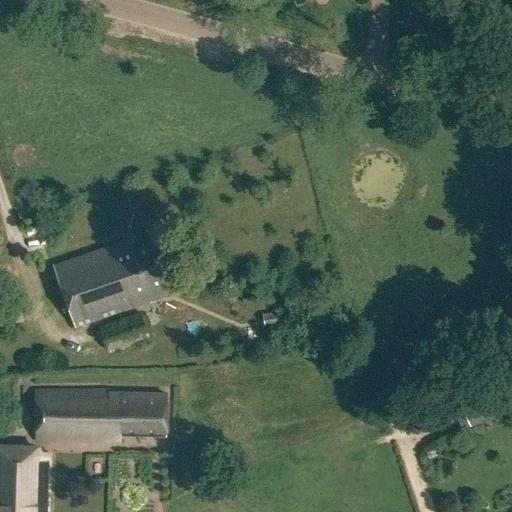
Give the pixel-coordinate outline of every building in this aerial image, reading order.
[(168,294),(165,286),(174,283),(159,240),(133,249),(129,238),(53,265),(74,326),(168,294)] [(261,314),(264,326),(280,323),(277,311),(261,314)] [(98,327),(109,358),(120,353),(118,348),(147,337),(139,313),(98,327)] [(511,368),(455,393),(469,427),(511,408),(511,368)] [(166,393),(120,393),(120,390),(35,391),(36,439),(120,442),(120,435),(165,435),(166,393)] [(0,511),(45,511),(48,452),(0,450),(0,511)] [(112,474),(113,453),(95,453),(95,474),(112,474)]
